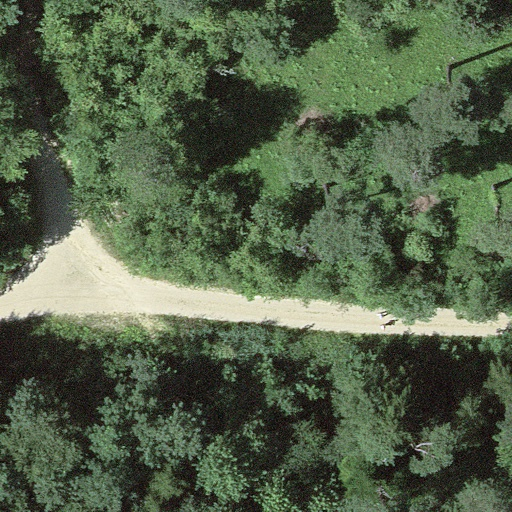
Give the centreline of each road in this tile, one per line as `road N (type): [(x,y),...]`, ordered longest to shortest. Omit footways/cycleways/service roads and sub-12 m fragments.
road 1 (track): [(511,328),(89,287)]
road 2 (track): [(33,0),(38,117),(89,287)]
